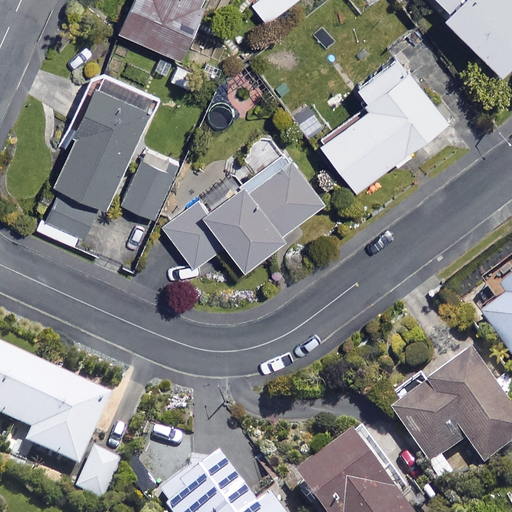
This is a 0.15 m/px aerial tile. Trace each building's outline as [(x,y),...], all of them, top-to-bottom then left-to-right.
[(198,0),(130,0),(119,29),(177,53),(198,0)] [(511,51),(511,0),(443,0),(444,1),(439,5),(497,66),(511,51)] [(444,116),(393,50),(354,80),(369,99),(318,138),(355,185),(444,116)] [(150,90),(95,67),(49,177),(104,200),(150,90)] [(270,129),(242,151),(254,166),(204,205),(197,196),(161,224),(193,265),(224,241),(242,263),(324,198),(270,129)] [(177,160),(145,145),(120,198),(152,214),(177,160)] [(95,201),(57,185),(38,231),(76,246),(95,201)] [(511,283),(502,291),(509,301),(485,319),(511,355),(511,283)] [(107,398),(0,350),(0,417),(30,431),(24,444),(76,467),(107,398)] [(463,469),(450,451),(466,440),(485,466),(511,446),(511,411),(473,357),(429,388),(420,375),(385,400),(444,483),(463,469)] [(420,511),(359,430),(299,475),(327,511),(420,511)] [(118,458),(90,447),(75,485),(103,496),(118,458)] [(261,506),(223,455),(163,499),(172,511),(285,511),(274,497),(261,506)]
